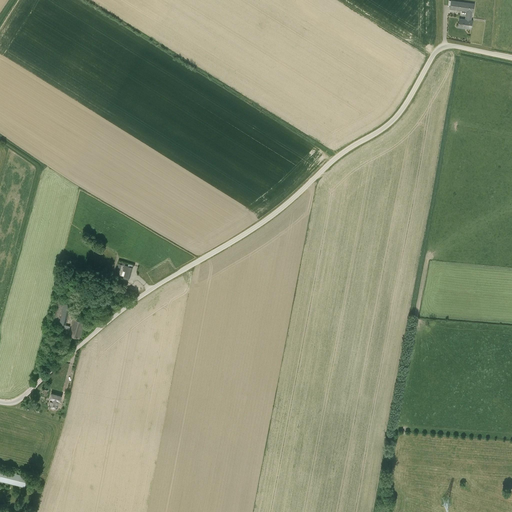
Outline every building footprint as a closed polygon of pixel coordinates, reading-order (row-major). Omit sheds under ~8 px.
[(466,11),(466,16),(467,16),(466,19),(459,18),(458,27),(463,27),(466,27),(466,28),(471,29),(472,20),(471,20),(472,12),(473,12),(474,3),(451,0),(450,9),(466,11)] [(129,278),(132,267),(125,265),(126,263),(120,262),(119,264),(124,266),(122,275),(129,278)] [(86,290),(88,284),(81,282),(80,289),(86,290)] [(58,328),(69,330),(70,326),(66,325),(71,305),(64,303),(65,299),(57,297),(50,321),(59,323),(58,328)] [(69,335),(80,338),(84,322),(73,319),(69,335)] [(61,397),(52,394),(50,399),(51,399),(49,406),(57,409),(59,401),(60,402),(61,397)] [(0,472),(0,481),(25,487),(27,477),(1,470),(0,472)]
